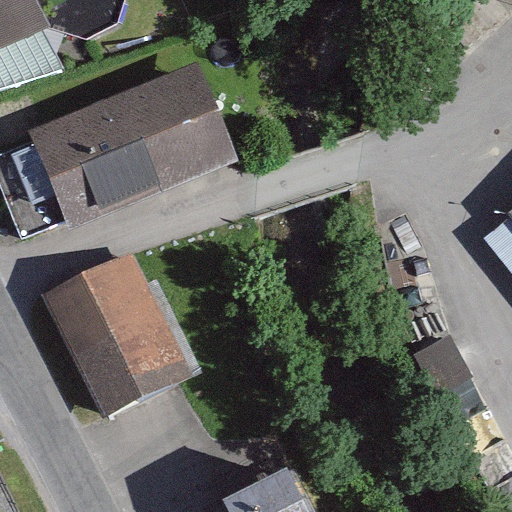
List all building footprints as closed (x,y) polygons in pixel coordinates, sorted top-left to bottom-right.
[(0,0),(0,58),(42,38),(53,32),(88,42),(93,40),(118,28),(127,0),(0,0)] [(240,167),(202,71),(34,138),(38,150),(0,164),(0,185),(8,207),(23,244),(67,226),(74,232),(240,167)] [(511,226),(508,222),(483,241),(511,277),(511,226)] [(135,260),(45,302),(101,425),(191,383),(135,260)] [(313,511),(297,479),(232,511),(313,511)]
